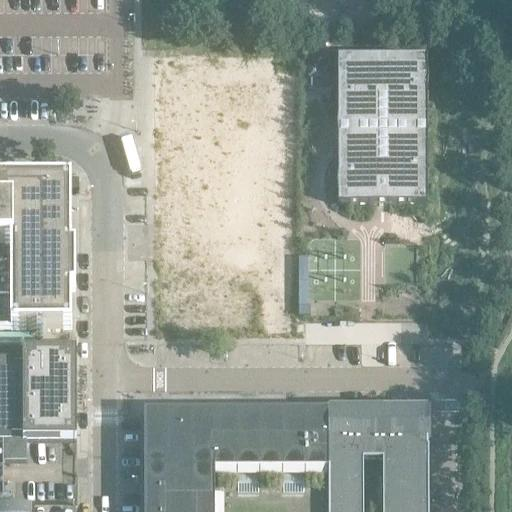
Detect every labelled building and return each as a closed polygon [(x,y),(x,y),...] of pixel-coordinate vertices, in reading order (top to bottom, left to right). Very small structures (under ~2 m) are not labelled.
[(160,218),(199,218),(197,92),(212,92),(211,53),(158,54),(160,218)] [(337,201),(423,201),(423,57),(337,57),(337,201)] [(267,83),(217,82),(216,122),(266,124),(267,83)] [(245,132),(199,133),(200,158),(246,158),(245,132)] [(0,334),(69,334),(71,334),(71,196),(71,187),(44,186),(37,187),(0,186),(0,334)] [(259,291),(201,290),(201,266),(161,266),(161,332),(259,332),(259,291)] [(76,444),(76,414),(76,355),(74,355),(0,354),(0,506),(4,507),(4,465),(26,465),(26,445),(76,444)] [(328,511),(328,414),(234,415),(234,511),(328,511)] [(429,458),(428,414),(399,414),(383,414),(328,414),(328,511),(428,511),(429,471),(429,458)] [(234,511),(234,415),(144,415),(144,511),(234,511)]
